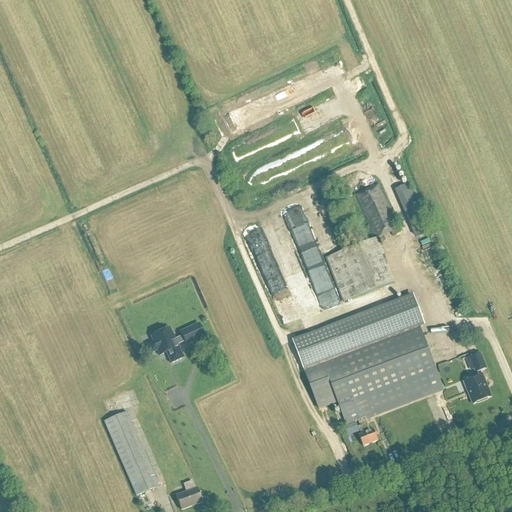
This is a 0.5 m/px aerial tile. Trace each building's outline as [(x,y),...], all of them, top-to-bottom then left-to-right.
[(407,164),(401,168),(405,174),(411,169),(407,164)] [(379,185),(356,196),(376,241),(400,230),(379,185)] [(414,239),(428,233),(408,186),(395,192),(414,239)] [(339,203),(346,218),(353,215),(347,200),(339,203)] [(378,240),(360,247),(327,259),(344,303),(395,284),(378,240)] [(166,283),(175,279),(173,274),(164,278),(166,283)] [(321,274),(310,276),(311,288),(322,287),(321,274)] [(166,310),(162,302),(159,295),(130,307),(137,323),(166,310)] [(443,390),(420,330),(425,328),(416,302),(296,348),(317,405),(336,398),(347,426),(358,422),(361,428),(358,429),(362,437),(359,438),(363,449),(379,443),(375,432),(371,433),(366,419),(443,390)] [(201,323),(182,331),(187,342),(206,334),(201,323)] [(185,359),(172,329),(154,338),(156,343),(149,346),(153,355),(159,352),(161,357),(168,354),(169,355),(173,365),(185,359)] [(432,345),(437,343),(433,333),(428,335),(432,345)] [(476,375),(477,374),(478,378),(464,384),(473,406),(492,399),(483,376),(482,376),(480,373),(487,371),(480,354),(466,360),(471,371),(474,370),(476,375)] [(164,373),(171,377),(176,368),(169,364),(164,373)] [(158,488),(127,413),(104,423),(135,498),(158,488)] [(347,438),(360,433),(356,424),(344,428),(347,438)] [(181,511),(202,504),(197,490),(195,491),(192,483),(183,487),(186,494),(176,497),(181,511)]
